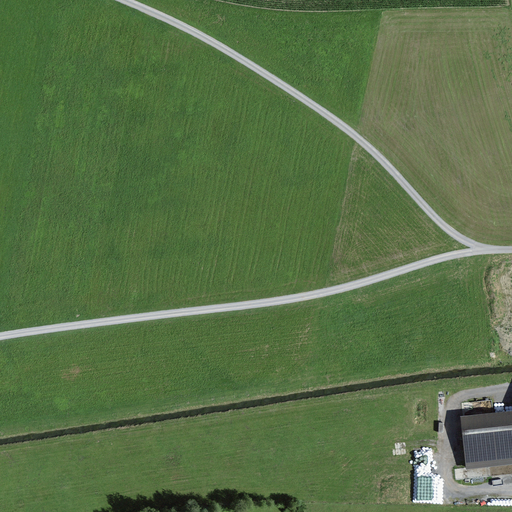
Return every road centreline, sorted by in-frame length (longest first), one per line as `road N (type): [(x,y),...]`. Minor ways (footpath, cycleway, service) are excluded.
road 1 (track): [(0,335),(264,302),(511,246)]
road 2 (track): [(490,247),(431,213),(376,153),(309,99),(128,0)]
